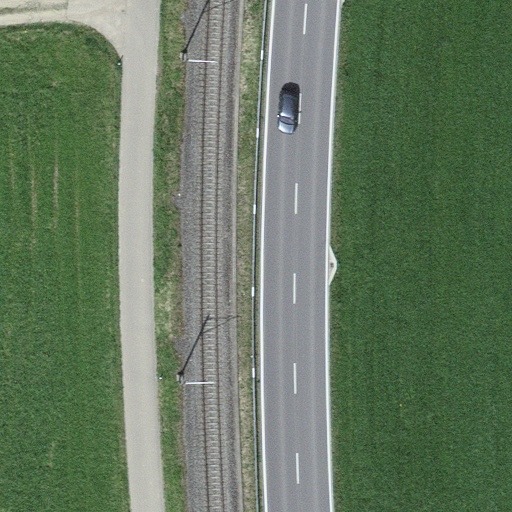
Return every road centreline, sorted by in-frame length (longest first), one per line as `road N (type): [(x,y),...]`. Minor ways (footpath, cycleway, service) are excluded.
road 1 (unclassified): [(133,0),(133,340),(147,511)]
road 2 (secondary): [(301,0),(294,406),(300,511)]
road 3 (track): [(132,12),(85,4),(0,14)]
